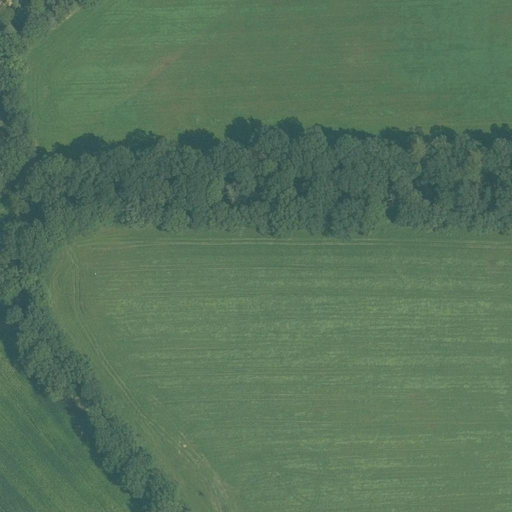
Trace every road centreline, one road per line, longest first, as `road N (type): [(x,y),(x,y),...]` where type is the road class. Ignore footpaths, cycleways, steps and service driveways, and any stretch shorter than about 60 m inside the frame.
road 1 (track): [(0,204),(19,189),(31,231),(95,214),(511,225)]
road 2 (track): [(19,189),(16,181),(44,168),(511,137)]
road 3 (track): [(31,231),(27,311),(53,359),(170,511)]
road 4 (track): [(0,45),(16,181)]
